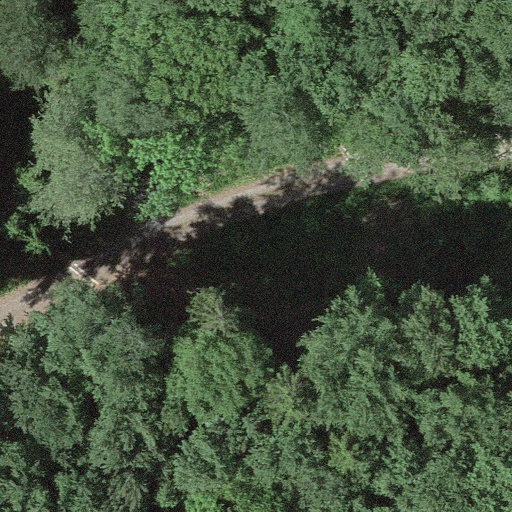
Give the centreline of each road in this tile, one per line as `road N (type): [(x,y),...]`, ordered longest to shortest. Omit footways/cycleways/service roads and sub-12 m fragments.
road 1 (track): [(511,140),(381,153),(212,202),(0,311)]
road 2 (track): [(400,0),(431,147)]
